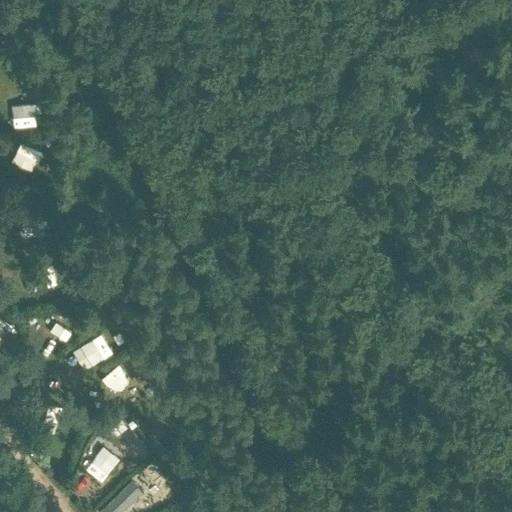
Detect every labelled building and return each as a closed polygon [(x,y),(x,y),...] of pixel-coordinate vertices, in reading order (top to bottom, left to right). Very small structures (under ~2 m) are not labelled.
[(6,90),(25,110),(45,91),(26,71),(6,90)] [(18,170),(38,170),(39,141),(19,140),(18,170)] [(36,213),(26,239),(47,247),(57,220),(36,213)] [(40,271),(48,289),(67,281),(59,263),(40,271)] [(72,312),(55,326),(69,342),(86,328),(72,312)] [(87,376),(100,363),(87,350),(74,363),(87,376)] [(133,387),(130,401),(149,405),(152,391),(133,387)] [(99,511),(117,511),(140,491),(130,480),(98,510),(99,511)]
